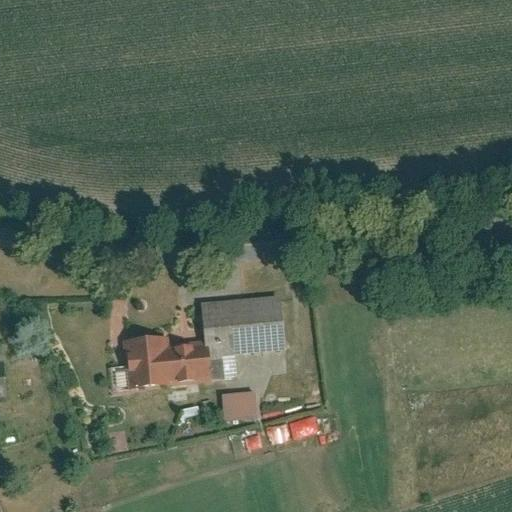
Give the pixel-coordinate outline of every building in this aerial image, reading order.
[(282,297),(207,303),(210,345),(211,357),(287,351),(282,297)] [(170,337),(128,341),(131,385),(173,382),(171,348),(170,337)] [(171,348),(173,382),(213,378),(211,357),(210,345),(171,348)] [(7,363),(0,363),(0,399),(11,399),(7,363)] [(120,367),(107,371),(113,394),(126,391),(120,367)] [(220,396),(222,423),(258,420),(256,394),(220,396)] [(290,424),(292,439),(312,436),(310,422),(290,424)]
